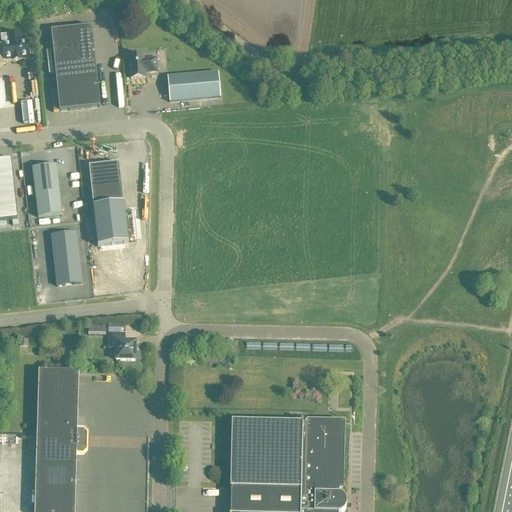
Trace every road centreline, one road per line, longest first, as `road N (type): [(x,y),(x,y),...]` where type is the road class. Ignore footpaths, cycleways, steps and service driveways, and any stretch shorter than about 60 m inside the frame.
road 1 (unclassified): [(366,511),(370,360),(363,344),(341,336),(171,337)]
road 2 (unclassified): [(162,304),(161,132),(143,126),(0,140)]
road 3 (unclassified): [(159,511),(161,360),(171,337)]
road 4 (track): [(309,105),(278,73),(175,0)]
road 5 (unclassified): [(0,323),(162,304)]
